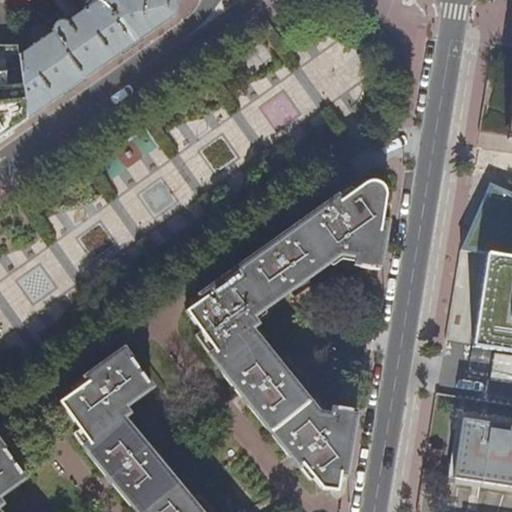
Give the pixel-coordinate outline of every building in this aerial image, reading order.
[(0,0),(0,47),(16,47),(12,7),(25,7),(25,0),(49,0),(59,16),(60,20),(54,26),(52,33),(17,55),(20,79),(25,122),(172,18),(173,0),(0,0)] [(0,122),(0,88),(20,79),(17,55),(16,47),(0,47),(0,138),(7,134),(0,122)] [(336,500),(341,496),(354,412),(328,408),(328,413),(319,413),(312,404),(307,404),(294,388),(295,385),(259,341),(262,338),(254,327),(255,321),(265,314),(265,310),(282,298),(285,298),(310,281),(313,276),(327,266),(331,268),(339,262),(349,264),(349,268),(376,273),(391,179),(370,171),(360,178),(316,209),(258,250),(185,302),(189,308),(183,313),(196,333),(191,337),(237,397),(240,396),(284,455),(286,455),(294,464),(293,467),(305,482),(308,480),(315,489),(327,490),(327,495),(330,499),(336,500)] [(454,246),(478,250),(481,251),(511,255),(511,195),(481,181),(463,223),(454,246)] [(511,255),(481,251),(478,250),(473,344),(511,349),(511,255)] [(200,511),(188,498),(185,497),(160,468),(160,464),(137,435),(135,436),(123,421),(128,417),(124,410),(148,391),(120,352),(92,371),(91,376),(69,389),(72,393),(56,405),(76,433),(72,437),(103,478),(105,477),(108,480),(110,483),(110,485),(131,511),(200,511)] [(511,357),(502,356),(499,375),(511,377),(511,357)] [(511,511),(511,427),(462,420),(454,478),(477,481),(511,486),(511,511)] [(0,511),(0,505),(1,505),(0,504),(0,496),(22,480),(0,450),(0,511)] [(423,471),(440,473),(443,452),(426,450),(423,471)]
